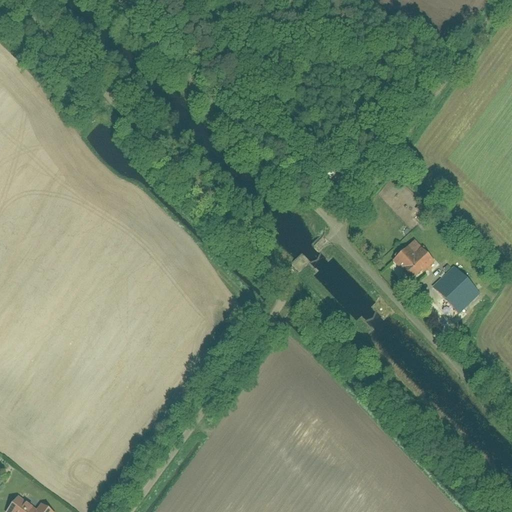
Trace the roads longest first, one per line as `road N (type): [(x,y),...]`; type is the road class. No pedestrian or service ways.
road 1 (unclassified): [(282,292),(9,0)]
road 2 (unclassified): [(114,0),(333,231)]
road 3 (unclassified): [(496,0),(333,231)]
road 4 (unclassified): [(282,292),(126,511)]
road 5 (unclassified): [(333,231),(511,426)]
